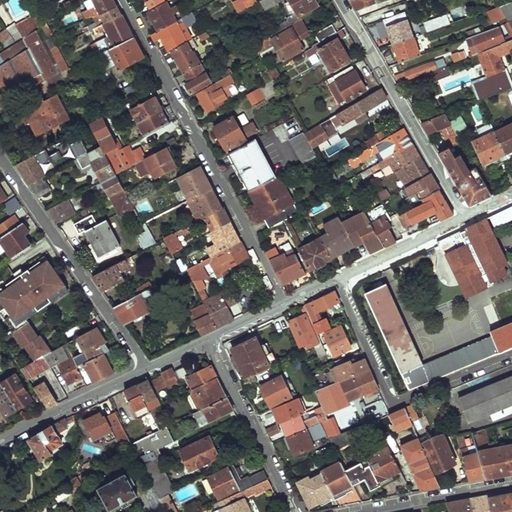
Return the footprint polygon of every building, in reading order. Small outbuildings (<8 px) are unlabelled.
[(93,0),(97,5),(89,9),(93,17),(100,13),(117,5),(114,0),(93,0)] [(152,0),(147,3),(151,10),(164,3),(162,0),(152,0)] [(239,0),(233,3),(239,13),(247,8),(250,7),(247,1),(249,0),(239,0)] [(262,0),(262,1),(266,8),(281,0),(280,0),(262,0)] [(291,0),(298,12),(287,18),(289,21),(277,26),(279,31),(302,19),(321,8),(316,0),(291,0)] [(391,0),(350,0),(353,3),(356,9),(378,2),(379,4),(391,0)] [(73,7),(74,11),(87,5),(85,1),(80,3),(73,7)] [(511,1),(499,6),(509,21),(511,20),(511,1)] [(149,12),(159,30),(176,21),(170,9),(166,2),(164,3),(151,10),(149,12)] [(100,13),(103,18),(91,25),(93,29),(98,26),(122,15),(120,10),(117,5),(100,13)] [(180,11),(177,5),(170,9),(173,15),(180,11)] [(237,14),(240,20),(250,15),(247,8),(239,13),(237,14)] [(162,37),(167,45),(160,49),(163,56),(172,51),(188,42),(187,41),(181,30),(186,27),(199,20),(194,11),(176,21),(159,30),(152,34),(155,40),(162,37)] [(439,19),(441,27),(467,18),(466,13),(451,19),(449,15),(439,19)] [(38,25),(33,15),(7,29),(12,36),(14,39),(21,35),(24,39),(40,29),(38,25)] [(108,29),(110,34),(97,41),(102,51),(110,48),(134,36),(129,27),(122,15),(98,26),(101,32),(108,29)] [(274,43),(284,60),(304,48),(299,40),(297,36),(308,30),(302,19),(279,31),(255,45),(259,52),(274,43)] [(426,24),(429,32),(441,27),(439,19),(426,24)] [(40,29),(45,39),(52,36),(54,36),(46,21),(38,25),(40,29)] [(502,24),(509,36),(503,39),(505,43),(511,39),(511,26),(509,21),(502,24)] [(308,37),(313,45),(337,32),(332,24),(308,37)] [(471,36),(479,54),(501,45),(497,37),(500,34),(497,26),(471,36)] [(186,27),(181,30),(187,41),(192,38),(186,27)] [(0,33),(0,36),(3,41),(12,36),(7,29),(0,33)] [(0,95),(0,103),(61,71),(50,49),(45,39),(40,29),(24,39),(21,35),(14,39),(17,43),(4,52),(0,53),(0,81),(5,92),(0,95)] [(323,53),(333,70),(351,60),(340,40),(346,36),(342,29),(337,32),(313,45),(314,47),(305,51),(309,56),(317,52),(319,55),(323,53)] [(308,30),(297,36),(299,40),(310,33),(308,30)] [(200,35),(203,40),(211,35),(208,31),(200,35)] [(0,43),(0,45),(4,52),(17,43),(14,39),(12,36),(3,41),(0,43)] [(45,39),(50,49),(57,46),(52,36),(45,39)] [(110,48),(117,62),(109,66),(116,79),(129,72),(126,65),(144,57),(143,53),(134,36),(110,48)] [(393,44),(401,62),(421,55),(414,36),(393,44)] [(479,54),(471,36),(465,38),(473,56),(479,54)] [(479,54),(488,76),(505,69),(500,56),(511,51),(511,39),(505,43),(501,45),(479,54)] [(102,51),(97,41),(92,43),(96,54),(102,51)] [(172,51),(183,72),(201,62),(192,45),(190,46),(188,42),(172,51)] [(50,49),(61,71),(68,67),(57,46),(50,49)] [(102,51),(109,66),(117,62),(110,48),(102,51)] [(465,50),(451,54),(454,62),(468,58),(465,50)] [(410,79),(447,65),(445,58),(408,72),(410,79)] [(183,72),(190,83),(186,85),(191,94),(211,82),(201,62),(183,72)] [(61,71),(64,75),(73,71),(70,66),(68,67),(61,71)] [(337,83),(349,102),(356,97),(356,96),(366,90),(353,66),(328,80),(332,85),(337,83)] [(269,71),(274,80),(275,82),(282,78),(276,67),(269,71)] [(222,73),(225,78),(233,73),(231,69),(222,73)] [(251,78),(257,89),(269,82),(262,72),(251,78)] [(197,93),(207,112),(224,102),(218,93),(222,91),(220,86),(235,78),(233,73),(225,78),(197,93)] [(248,94),(253,103),(279,89),(275,82),(274,80),(269,82),(257,89),(248,94)] [(330,86),(341,105),(349,102),(337,83),(332,85),(330,86)] [(331,117),(337,128),(355,117),(358,122),(368,117),(365,111),(387,98),(382,88),(331,117)] [(37,104),(17,115),(23,125),(30,121),(38,136),(68,118),(55,94),(44,100),(42,97),(35,101),(37,104)] [(131,109),(138,121),(163,109),(156,96),(131,109)] [(138,121),(145,135),(170,122),(163,109),(138,121)] [(422,123),(429,134),(445,127),(452,124),(446,114),(422,123)] [(101,145),(117,174),(145,160),(146,159),(140,148),(133,152),(128,144),(123,147),(117,138),(115,139),(102,115),(89,122),(98,140),(101,145)] [(458,132),(468,126),(461,115),(451,121),(458,132)] [(214,127),(230,153),(249,142),(247,138),(259,131),(254,123),(242,130),(233,116),(214,127)] [(304,133),(312,146),(319,142),(321,145),(329,140),(328,139),(326,134),(337,128),(331,117),(304,133)] [(337,128),(339,133),(358,122),(355,117),(337,128)] [(445,127),(449,134),(456,130),(452,124),(445,127)] [(511,124),(495,133),(506,154),(511,150),(511,124)] [(475,143),(485,163),(506,154),(495,133),(492,126),(480,132),(483,139),(475,143)] [(339,133),(337,128),(326,134),(328,139),(339,133)] [(370,148),(349,160),(353,166),(372,155),(378,159),(380,163),(414,144),(405,128),(387,138),(370,148)] [(446,141),(449,147),(450,147),(462,141),(456,130),(449,134),(448,135),(450,139),(446,141)] [(289,139),(303,163),(317,156),(312,146),(304,133),(303,131),(289,139)] [(370,148),(387,138),(384,131),(366,142),(370,148)] [(68,136),(47,148),(59,169),(78,158),(79,157),(68,136)] [(230,153),(250,191),(276,177),(256,138),(249,142),(230,153)] [(91,144),(94,149),(101,145),(98,140),(91,144)] [(91,157),(104,182),(117,174),(101,145),(94,149),(79,157),(78,158),(81,163),(91,157)] [(440,153),(471,206),(494,195),(478,169),(472,173),(469,168),(461,154),(456,157),(450,147),(449,147),(440,153)] [(145,160),(155,178),(176,167),(167,148),(146,159),(145,160)] [(24,176),(30,185),(44,177),(45,176),(39,165),(51,158),(45,149),(16,165),(24,176)] [(404,178),(407,182),(409,185),(417,181),(431,173),(421,156),(396,171),(400,180),(404,178)] [(373,172),(373,173),(383,167),(380,163),(370,168),(370,169),(373,172)] [(478,169),(475,164),(469,168),(472,173),(478,169)] [(180,183),(187,197),(172,205),(174,209),(189,201),(213,188),(208,178),(201,166),(163,186),(165,190),(180,183)] [(417,181),(426,197),(440,189),(431,173),(417,181)] [(104,182),(111,195),(124,188),(117,174),(104,182)] [(250,191),(271,229),(284,221),(289,219),(301,213),(281,175),(276,177),(250,191)] [(30,185),(39,198),(53,190),(44,177),(30,185)] [(0,203),(9,198),(0,184),(0,203)] [(111,195),(122,216),(125,214),(122,208),(132,203),(124,188),(111,195)] [(189,201),(199,221),(206,217),(224,208),(219,199),(213,188),(189,201)] [(390,217),(400,234),(408,231),(405,226),(437,211),(442,220),(454,214),(440,189),(426,197),(390,217)] [(388,197),(384,190),(377,194),(380,199),(381,201),(388,197)] [(52,217),(57,224),(83,210),(75,196),(48,211),(52,217)] [(10,215),(22,207),(16,197),(4,205),(10,215)] [(122,208),(125,214),(135,209),(132,203),(122,208)] [(367,204),(363,206),(365,210),(367,213),(371,211),(367,204)] [(464,300),(486,290),(465,241),(511,218),(511,206),(470,226),(438,242),(439,245),(464,300)] [(206,217),(213,232),(231,222),(228,216),(224,208),(206,217)] [(342,222),(354,244),(355,245),(364,240),(372,253),(376,251),(386,246),(372,223),(367,213),(365,210),(342,222)] [(372,223),(386,246),(391,244),(397,241),(389,229),(392,227),(385,216),(372,223)] [(0,237),(1,239),(21,225),(15,217),(0,227),(0,237)] [(321,238),(330,255),(339,250),(341,252),(354,244),(342,222),(339,217),(323,226),(328,234),(321,238)] [(284,221),(311,271),(333,259),(330,255),(321,238),(304,247),(289,219),(284,221)] [(87,231),(101,258),(127,245),(122,238),(118,240),(107,220),(87,231)] [(211,233),(217,244),(198,254),(203,262),(241,242),(236,232),(231,222),(213,232),(211,233)] [(134,230),(144,250),(157,244),(146,223),(143,225),(134,230)] [(0,243),(3,242),(14,258),(32,246),(25,235),(29,232),(23,224),(21,225),(1,239),(0,239),(0,243)] [(165,239),(172,252),(173,254),(183,248),(176,233),(165,239)] [(213,287),(203,268),(213,264),(219,275),(227,271),(226,268),(233,264),(236,267),(240,262),(240,260),(248,256),(241,242),(203,262),(188,270),(205,306),(217,328),(227,324),(235,320),(228,307),(222,294),(211,299),(205,290),(213,287)] [(267,253),(283,284),(307,273),(296,254),(290,256),(288,253),(279,257),(274,250),(267,253)] [(162,257),(167,267),(177,262),(173,254),(172,252),(162,257)] [(13,334),(23,348),(25,346),(38,337),(28,323),(29,322),(27,319),(69,290),(46,257),(24,272),(21,269),(13,274),(16,278),(0,289),(0,312),(14,332),(13,334)] [(93,276),(103,290),(126,280),(121,270),(134,264),(131,257),(93,276)] [(151,282),(133,294),(134,298),(151,289),(154,287),(151,282)] [(365,293),(410,390),(432,381),(424,364),(386,283),(365,293)] [(222,294),(228,307),(236,303),(229,287),(220,291),(222,294)] [(115,308),(125,322),(150,309),(144,296),(152,292),(151,289),(134,298),(115,308)] [(336,312),(343,309),(334,291),(305,304),(319,334),(323,332),(331,329),(327,320),(322,322),(318,311),(333,305),(336,312)] [(217,328),(205,306),(191,313),(203,335),(209,332),(217,328)] [(289,321),(301,349),(314,343),(318,341),(306,314),(289,321)] [(492,336),(500,353),(511,348),(511,320),(490,330),(492,336)] [(111,351),(98,326),(78,337),(85,351),(74,356),(79,367),(111,351)] [(325,345),(330,355),(333,354),(334,356),(351,347),(341,326),(324,334),(323,332),(319,334),(321,339),(325,337),(328,344),(325,345)] [(44,356),(51,352),(40,336),(38,337),(25,346),(35,360),(44,356)] [(424,364),(432,381),(500,353),(492,336),(424,364)] [(232,348),(247,378),(254,375),(271,368),(257,337),(232,348)] [(44,356),(52,367),(58,364),(68,384),(84,376),(79,367),(74,356),(67,343),(51,352),(44,356)] [(315,345),(319,356),(326,354),(323,343),(315,345)] [(79,367),(84,376),(88,385),(102,379),(114,373),(107,359),(114,356),(111,351),(79,367)] [(307,362),(310,371),(331,362),(327,353),(307,362)] [(21,368),(29,380),(52,367),(44,356),(35,360),(31,363),(21,368)] [(333,374),(337,382),(341,380),(369,368),(365,359),(352,365),(350,361),(335,367),(338,372),(333,374)] [(187,377),(193,389),(218,377),(215,371),(212,366),(187,377)] [(138,384),(150,409),(155,407),(166,402),(162,394),(158,396),(155,392),(169,385),(171,388),(180,384),(173,368),(161,373),(163,376),(151,382),(149,379),(138,384)] [(177,371),(182,380),(187,377),(183,368),(177,371)] [(341,380),(350,400),(367,393),(368,396),(379,391),(369,368),(341,380)] [(0,383),(17,410),(33,400),(17,373),(0,383)] [(242,380),(245,387),(258,382),(254,375),(247,378),(242,380)] [(261,387),(270,406),(292,396),(283,376),(261,387)] [(494,421),(511,413),(511,376),(459,399),(469,424),(491,414),(494,421)] [(193,389),(200,405),(190,410),(192,414),(227,397),(223,388),(218,377),(193,389)] [(315,391),(323,405),(325,410),(333,407),(350,400),(341,380),(337,382),(319,390),(315,391)] [(0,383),(0,420),(17,410),(0,383)] [(35,389),(49,408),(55,405),(58,404),(46,383),(35,389)] [(125,391),(139,418),(151,412),(150,409),(138,384),(131,388),(125,391)] [(205,411),(209,420),(233,408),(231,404),(227,397),(192,414),(194,417),(197,415),(205,411)] [(272,409),(279,424),(283,422),(301,415),(306,413),(299,397),(272,409)] [(366,406),(371,421),(389,414),(383,399),(366,406)] [(307,428),(321,422),(330,418),(325,410),(323,405),(317,408),(320,416),(318,417),(317,415),(303,422),(301,415),(283,422),(289,436),(307,428)] [(390,414),(398,433),(414,426),(412,421),(419,418),(413,405),(390,414)] [(151,412),(153,416),(158,414),(155,407),(150,409),(151,412)] [(321,422),(329,439),(344,433),(333,407),(325,410),(330,418),(321,422)] [(197,415),(202,423),(209,420),(205,411),(197,415)] [(107,418),(122,450),(133,444),(131,442),(126,432),(117,413),(107,418)] [(29,439),(41,460),(53,453),(51,449),(62,443),(57,433),(67,428),(68,424),(75,419),(73,416),(63,421),(53,426),(29,439)] [(422,423),(419,418),(412,421),(414,426),(422,423)] [(126,432),(131,442),(159,429),(154,419),(126,432)] [(266,429),(269,437),(282,432),(279,424),(266,429)] [(139,458),(143,465),(158,458),(162,456),(159,449),(174,441),(166,426),(159,429),(131,442),(133,444),(136,451),(143,448),(146,455),(139,458)] [(285,438),(292,456),(315,447),(307,428),(289,436),(285,438)] [(479,454),(485,478),(511,473),(511,444),(492,448),(487,428),(472,432),(479,454)] [(329,439),(335,450),(358,442),(352,430),(344,433),(329,439)] [(419,438),(431,465),(434,473),(442,470),(444,472),(449,470),(448,468),(455,465),(442,435),(429,440),(427,435),(419,438)] [(457,436),(469,482),(478,480),(485,478),(479,454),(469,457),(463,435),(457,436)] [(180,450),(190,471),(219,457),(209,436),(180,450)] [(385,439),(388,447),(392,455),(399,451),(392,436),(385,439)] [(401,445),(413,473),(431,465),(419,438),(419,437),(401,445)] [(371,467),(379,482),(400,471),(392,455),(388,447),(366,457),(371,467)] [(143,465),(160,499),(170,494),(174,491),(158,458),(143,465)] [(209,477),(220,499),(241,489),(242,491),(268,479),(264,471),(250,479),(249,476),(241,480),(238,475),(242,473),(239,468),(236,469),(232,462),(228,464),(230,467),(209,477)] [(322,474),(335,500),(348,495),(345,490),(353,486),(345,470),(341,462),(321,471),(322,474)] [(345,470),(353,486),(366,480),(371,491),(381,487),(379,482),(371,467),(364,470),(360,463),(345,470)] [(413,473),(421,491),(433,488),(440,487),(434,473),(431,465),(413,473)] [(98,489),(110,510),(138,495),(126,474),(98,489)] [(298,483),(309,507),(320,502),(322,506),(335,500),(322,474),(310,479),(309,478),(298,483)] [(70,481),(74,487),(76,491),(82,487),(76,477),(70,481)] [(251,511),(245,498),(254,494),(255,495),(272,488),(268,479),(242,491),(211,506),(212,509),(220,505),(222,508),(220,510),(220,511),(251,511)] [(72,492),(78,501),(81,499),(76,491),(74,487),(70,489),(72,492)] [(56,497),(58,500),(72,492),(70,489),(56,497)] [(490,511),(511,511),(511,492),(488,497),(490,511)] [(160,499),(166,511),(176,511),(173,506),(175,505),(170,494),(160,499)] [(490,511),(488,497),(488,495),(479,497),(470,499),(472,511),(490,511)] [(472,511),(470,499),(448,503),(453,511),(472,511)]
